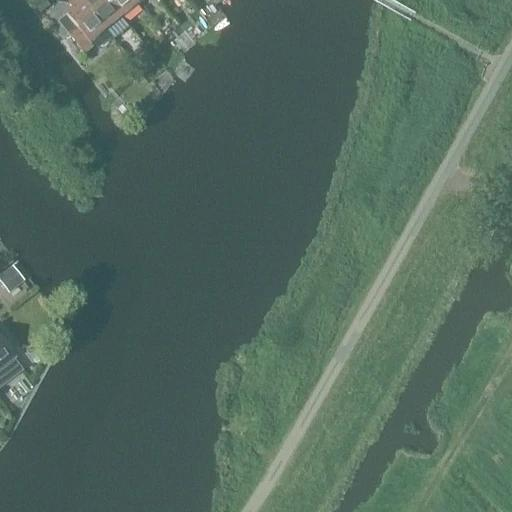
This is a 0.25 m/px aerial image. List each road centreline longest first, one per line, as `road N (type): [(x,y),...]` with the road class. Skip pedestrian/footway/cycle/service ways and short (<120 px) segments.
road 1 (unclassified): [(246,511),(351,349),(511,56)]
road 2 (track): [(511,352),(416,511)]
